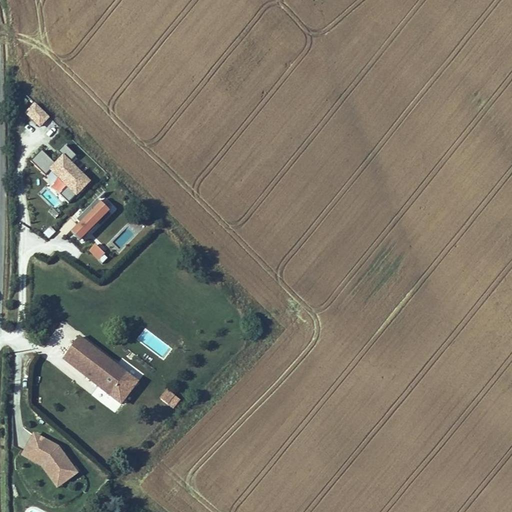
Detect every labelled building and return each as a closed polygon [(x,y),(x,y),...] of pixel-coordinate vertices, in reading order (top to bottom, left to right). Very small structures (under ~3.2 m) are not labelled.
[(49,118),(35,103),(24,114),(38,128),(49,118)] [(57,152),(67,139),(60,133),(49,145),(57,152)] [(62,147),(58,153),(72,161),(75,154),(62,147)] [(44,175),(54,165),(41,151),(31,162),(44,175)] [(38,194),(59,213),(90,180),(63,156),(43,178),(48,183),(38,194)] [(89,235),(111,213),(98,201),(63,238),(69,244),(62,252),(73,262),(83,251),(80,248),(91,237),(89,235)] [(46,242),(56,234),(51,227),(41,235),(46,242)] [(88,252),(101,265),(108,258),(95,245),(88,252)] [(136,379),(79,335),(61,358),(116,402),(136,379)] [(78,378),(74,383),(117,412),(121,406),(78,378)] [(61,443),(33,432),(20,456),(42,466),(57,486),(80,471),(61,443)]
